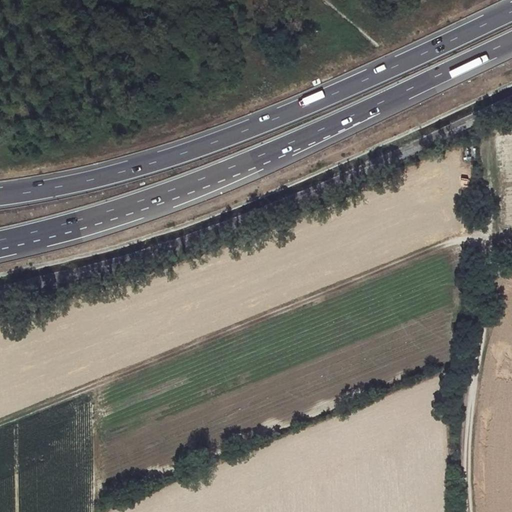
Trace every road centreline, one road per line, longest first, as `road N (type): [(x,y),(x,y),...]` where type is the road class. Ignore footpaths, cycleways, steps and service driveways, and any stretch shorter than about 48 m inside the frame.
road 1 (trunk): [(0,240),(232,166),(511,40)]
road 2 (trunk): [(511,11),(191,150),(0,197)]
road 3 (track): [(467,511),(465,445),(491,267),(489,135)]
